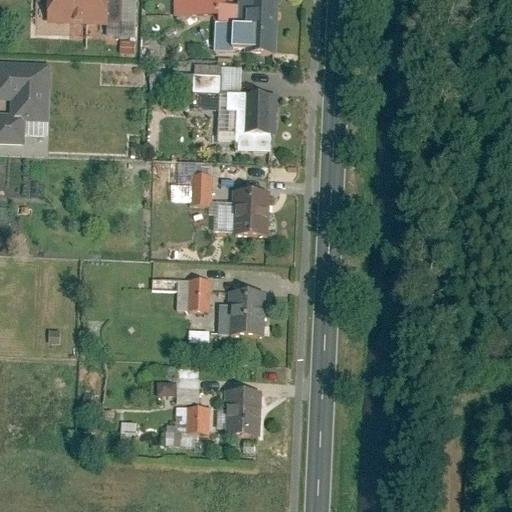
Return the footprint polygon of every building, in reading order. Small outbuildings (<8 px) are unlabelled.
[(141,40),(142,0),(59,0),(59,3),(42,3),(41,33),(71,34),(72,25),(111,27),(111,39),(141,40)] [(179,0),(180,18),(227,17),(227,23),(221,23),(221,54),(284,55),(284,0),(245,0),(245,7),(233,7),(232,0),(179,0)] [(0,145),(30,147),(31,136),(54,137),(56,65),(0,63),(0,99),(21,100),(20,115),(0,114),(0,145)] [(247,91),(248,68),(229,68),(228,91),(247,91)] [(227,75),(155,73),(155,93),(226,95),(227,75)] [(283,134),(284,96),(227,95),(225,145),(252,146),(253,133),(283,134)] [(216,209),(217,177),(199,176),(198,208),(216,209)] [(276,238),(277,194),(238,192),(238,204),(221,204),(221,234),(237,234),(237,237),(276,238)] [(215,314),(216,283),(183,282),(182,313),(215,314)] [(225,337),(273,338),(273,295),(235,295),(235,308),(225,308),(225,337)] [(163,385),(163,397),(182,397),(182,385),(163,385)] [(268,439),(269,394),(236,393),(236,411),(223,411),(223,432),(236,432),(236,438),(268,439)] [(215,410),(181,409),(181,434),(214,435),(215,410)]
